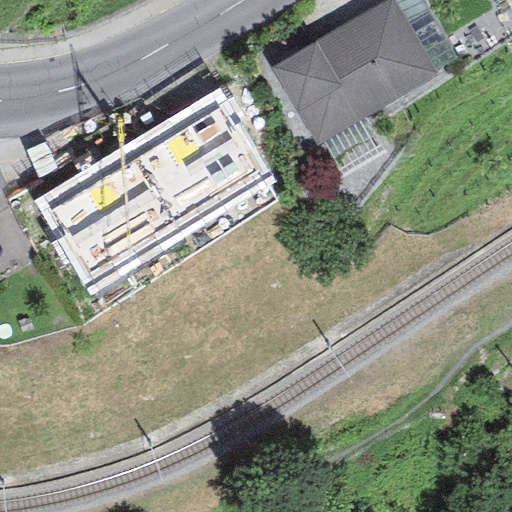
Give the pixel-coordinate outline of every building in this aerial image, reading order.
[(394,0),(387,0),(270,68),(317,146),(362,119),(437,75),(435,71),(394,0)] [(394,0),(435,71),(456,58),(420,0),(394,0)] [(126,144),(186,237),(274,184),(218,88),(126,144)] [(383,152),(362,119),(317,146),(338,179),(383,152)] [(186,237),(126,144),(34,200),(91,295),(186,237)]
